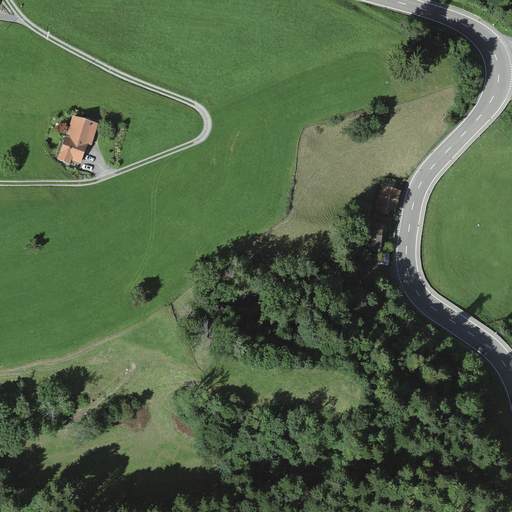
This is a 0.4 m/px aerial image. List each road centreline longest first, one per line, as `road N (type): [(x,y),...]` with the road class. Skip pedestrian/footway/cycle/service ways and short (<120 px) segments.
road 1 (secondary): [(511,379),(480,340),(422,301),(405,249),(419,184),(487,105),(496,56),(467,26),(390,0)]
road 2 (track): [(10,0),(26,23),(115,73),(202,105),(212,127),(207,137),(95,181),(0,183)]
